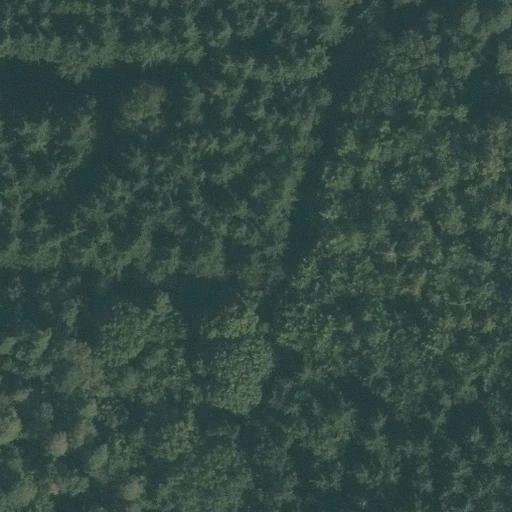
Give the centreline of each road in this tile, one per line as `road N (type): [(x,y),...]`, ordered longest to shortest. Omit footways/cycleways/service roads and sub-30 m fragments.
road 1 (track): [(280,306),(0,273)]
road 2 (track): [(358,73),(280,306)]
road 3 (track): [(280,306),(234,511)]
